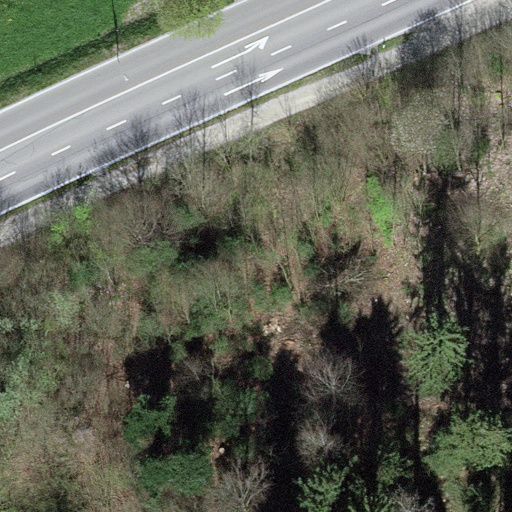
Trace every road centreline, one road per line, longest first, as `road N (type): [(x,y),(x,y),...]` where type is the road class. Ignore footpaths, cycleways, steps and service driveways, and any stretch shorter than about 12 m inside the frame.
road 1 (track): [(0,239),(511,8)]
road 2 (primary): [(0,158),(355,0)]
